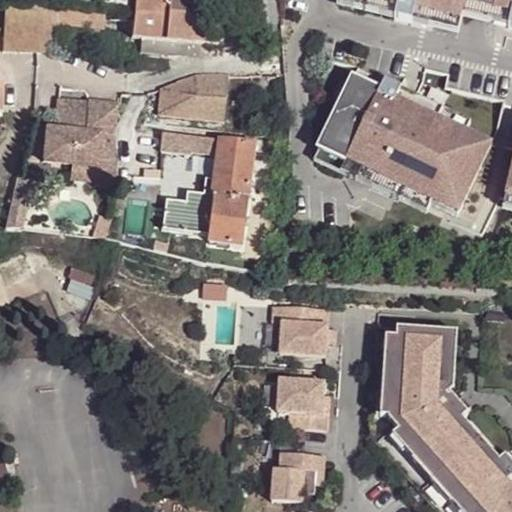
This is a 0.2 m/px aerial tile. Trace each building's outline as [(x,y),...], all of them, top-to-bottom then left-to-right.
[(143,16),(134,16),(133,39),(142,40),(183,43),(199,45),(200,20),(200,18),(186,16),(186,0),(155,0),(154,17),(143,16)] [(135,0),(134,16),(143,16),(143,0),(135,0)] [(155,0),(143,0),(143,16),(154,17),(155,0)] [(213,6),(213,1),(199,0),(186,0),(186,16),(200,18),(200,20),(211,21),(213,6)] [(395,14),(340,0),(338,0),(335,11),(392,25),(395,14)] [(511,0),(340,0),(395,14),(392,25),(410,30),(414,14),(430,19),(429,22),(458,30),(460,23),(462,12),(492,19),(492,16),(508,19),(505,34),(511,35),(511,0)] [(98,14),(55,12),(55,16),(55,27),(97,29),(98,14)] [(492,19),(462,12),(460,23),(505,34),(508,19),(492,16),(492,19)] [(35,61),(35,57),(38,15),(3,13),(1,59),(35,61)] [(430,19),(414,14),(410,30),(456,41),(458,30),(429,22),(430,19)] [(35,57),(35,61),(53,62),(54,37),(55,27),(55,16),(38,15),(35,57)] [(142,52),(182,56),(183,43),(142,40),(142,52)] [(198,57),(199,45),(183,43),(182,56),(198,57)] [(355,74),(350,84),(392,105),(397,94),(355,74)] [(195,77),(163,88),(162,121),(228,126),(231,79),(195,77)] [(392,105),(350,84),(316,156),(428,211),(455,223),(451,230),(479,243),(497,204),(502,206),(511,207),(511,125),(509,125),(502,155),(511,157),(511,162),(463,138),(409,113),(414,103),(418,93),(402,86),(397,94),(392,105)] [(414,103),(409,113),(463,138),(467,128),(414,103)] [(75,108),(57,106),(56,119),(54,135),(45,134),(42,167),(68,169),(92,172),(91,187),(90,191),(113,193),(113,167),(112,134),(117,109),(87,106),(87,109),(86,116),(74,115),(75,108)] [(87,109),(75,108),(74,115),(86,116),(87,109)] [(255,147),(164,136),(161,154),(191,159),(191,156),(218,160),(215,184),(206,183),(205,198),(187,196),(187,206),(166,203),(161,235),(210,241),(209,247),(241,251),(255,147)] [(428,211),(316,156),(311,166),(424,221),(428,211)] [(92,172),(68,169),(66,184),(91,187),(92,172)] [(30,185),(14,182),(6,210),(22,214),(23,214),(30,185)] [(511,207),(502,206),(499,216),(511,219),(511,207)] [(22,214),(6,210),(1,234),(17,236),(22,214)] [(105,226),(94,222),(86,245),(99,246),(103,231),(105,226)] [(94,275),(70,267),(66,278),(69,279),(78,282),(90,286),(94,275)] [(69,279),(64,291),(88,300),(93,288),(69,279)] [(328,310),(274,306),(272,323),(281,323),(279,355),(325,358),(326,345),(327,330),(328,310)] [(476,406),(454,381),(458,318),(458,317),(422,315),(379,312),(379,313),(375,363),(371,437),(417,489),(420,493),(495,427),(476,406)] [(327,330),(326,345),(334,345),(335,330),(327,330)] [(325,383),(280,380),(278,413),(291,414),(290,430),(328,433),(329,416),(323,416),(324,397),(325,383)] [(511,511),(511,447),(495,427),(420,493),(423,497),(436,511),(511,511)] [(307,457),(276,454),(275,470),(269,470),(267,502),(298,504),(298,496),(310,497),(311,488),(312,472),(306,472),(307,457)] [(312,472),(311,488),(318,488),(320,457),(307,457),(306,472),(312,472)]
